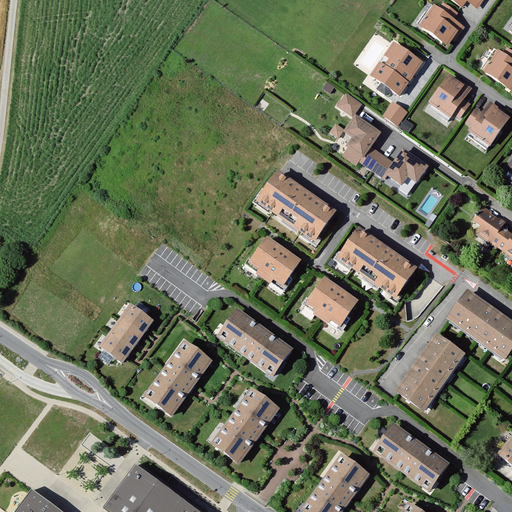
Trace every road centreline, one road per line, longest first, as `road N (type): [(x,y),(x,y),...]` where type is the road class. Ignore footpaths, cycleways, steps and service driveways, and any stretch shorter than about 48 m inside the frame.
road 1 (residential): [(511,511),(395,412),(366,415),(314,378),(309,349),(233,295),(202,296),(154,261)]
road 2 (residential): [(468,284),(416,259),(285,166)]
road 3 (tertiary): [(263,511),(115,407)]
road 4 (track): [(0,140),(15,0)]
road 5 (residential): [(468,284),(383,389)]
